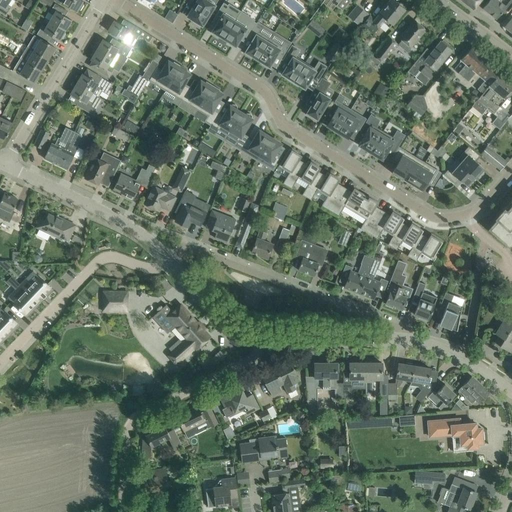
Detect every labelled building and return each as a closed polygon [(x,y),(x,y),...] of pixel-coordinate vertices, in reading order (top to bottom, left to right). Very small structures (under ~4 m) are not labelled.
[(8,4),(10,0),(0,0),(0,12),(6,16),(11,6),(8,4)] [(30,0),(29,0),(25,6),(30,10),(35,2),(30,0)] [(53,0),(60,4),(61,2),(77,11),(78,10),(81,10),(84,5),(82,3),(83,1),(81,0),(53,0)] [(155,0),(137,0),(137,1),(150,9),(154,3),(155,0)] [(189,0),(189,1),(195,5),(187,16),(194,21),(193,22),(200,26),(201,25),(202,25),(215,5),(206,0),(189,0)] [(400,3),(398,4),(393,0),(390,0),(374,20),(370,16),(362,25),(373,34),(382,22),(389,28),(404,9),(403,8),(404,6),(403,4),(402,3),(400,3)] [(480,0),(461,0),(473,9),(480,0)] [(500,0),(488,0),(483,8),(496,19),(506,7),(510,10),(511,6),(511,0),(509,0),(505,6),(499,2),(500,0)] [(50,21),(66,30),(72,20),(63,15),(66,9),(55,3),(50,12),(53,15),(50,21)] [(228,7),(223,3),(214,18),(219,21),(212,33),(217,37),(218,35),(224,38),(241,12),(229,5),(228,7)] [(367,14),(357,6),(348,16),(358,25),(367,14)] [(170,10),(167,18),(174,21),(178,13),(170,10)] [(254,20),(248,16),(241,12),(224,38),(230,42),(229,44),(234,47),(242,35),(247,38),(248,38),(256,24),(253,22),(254,20)] [(29,30),(34,20),(28,18),(23,27),(29,30)] [(313,32),(319,25),(312,19),(306,27),(313,32)] [(110,22),(108,27),(109,29),(108,31),(122,39),(125,33),(134,38),(135,39),(137,39),(139,35),(149,41),(153,36),(142,30),(126,20),(123,26),(114,20),(113,22),(110,22)] [(407,52),(426,29),(414,20),(399,38),(402,40),(398,45),(407,52)] [(65,32),(66,30),(50,21),(46,27),(42,25),(37,34),(47,40),(50,35),(59,41),(61,38),(63,38),(66,34),(65,32)] [(259,32),(262,27),(256,24),(248,38),(253,41),(246,52),(247,52),(246,54),(251,58),(253,56),(258,59),(270,39),(259,32)] [(27,46),(48,59),(55,48),(55,47),(36,36),(34,37),(28,47),(27,46)] [(378,65),(381,62),(382,63),(397,44),(388,38),(374,56),(371,60),(378,65)] [(127,58),(126,57),(131,49),(115,39),(112,44),(103,39),(102,41),(99,41),(96,46),(98,48),(97,49),(123,65),(127,58)] [(284,41),(282,46),(270,39),(258,59),(263,62),(262,64),(268,68),(269,66),(270,66),(276,55),(281,58),(290,45),(284,41)] [(449,45),(443,40),(441,42),(431,53),(426,48),(407,71),(409,70),(411,71),(415,74),(418,70),(420,72),(419,72),(428,80),(435,72),(434,71),(451,50),(448,47),(449,45)] [(335,42),(325,56),(334,62),(344,48),(335,42)] [(299,50),(292,45),(283,60),(288,64),(282,74),(288,78),(287,79),(292,83),(305,62),(295,56),(299,50)] [(42,70),(48,59),(27,46),(20,58),(42,70)] [(464,78),(483,55),(472,46),(461,60),(466,64),(458,73),(464,78)] [(119,72),(123,65),(97,49),(96,51),(93,51),(91,55),(92,57),(91,60),(100,65),(97,70),(109,77),(114,69),(119,72)] [(480,77),(492,63),(483,55),(464,78),(468,81),(476,72),(480,77)] [(35,81),(42,70),(20,58),(14,69),(35,82),(35,81)] [(168,61),(162,71),(157,68),(153,74),(149,80),(165,90),(180,65),(174,61),(172,63),(168,61)] [(326,66),(319,62),(315,68),(305,62),(292,83),(298,86),(299,84),(305,88),(311,78),(317,81),(326,66)] [(483,94),(502,71),(492,63),(480,77),(485,80),(478,89),(482,93),(483,94)] [(186,72),(187,69),(180,65),(165,90),(182,100),(189,87),(184,84),(190,74),(186,72)] [(146,69),(142,76),(148,80),(149,79),(149,80),(153,74),(153,73),(146,69)] [(500,106),(506,99),(504,97),(511,87),(511,79),(502,71),(483,94),(482,93),(472,106),(482,114),(487,108),(493,114),(500,106)] [(82,73),(76,84),(92,93),(98,97),(101,90),(106,93),(109,95),(112,92),(113,90),(111,89),(110,87),(112,84),(95,74),(92,79),(82,73)] [(129,85),(126,90),(131,93),(138,97),(148,80),(142,76),(140,74),(132,87),(129,85)] [(330,82),(321,77),(318,82),(313,91),(309,98),(314,101),(306,114),(311,117),(312,116),(317,119),(320,114),(320,115),(321,113),(330,98),(323,94),(330,82)] [(205,83),(201,81),(195,91),(189,87),(182,100),(198,110),(213,85),(206,81),(205,83)] [(12,96),(16,86),(7,82),(2,91),(12,96)] [(89,99),(92,93),(76,84),(70,94),(79,99),(76,104),(93,115),(99,105),(89,99)] [(220,89),(213,85),(198,110),(208,116),(205,121),(211,125),(219,112),(213,109),(222,94),(218,91),(220,89)] [(21,100),(25,91),(16,86),(12,96),(21,100)] [(382,98),(386,91),(378,86),(373,93),(382,98)] [(128,98),(127,99),(134,103),(138,97),(131,93),(128,98)] [(413,97),(407,105),(421,115),(427,107),(424,95),(415,95),(413,97)] [(351,109),(335,100),(329,111),(334,114),(327,125),(332,128),(331,130),(336,133),(351,109)] [(230,106),(224,116),(219,112),(211,125),(227,134),(241,112),(237,110),(237,109),(238,108),(238,107),(237,106),(237,105),(236,105),(236,104),(235,104),(234,104),(233,104),(232,104),(231,105),(230,105),(230,106)] [(366,119),(351,109),(336,133),(341,136),(342,134),(348,137),(354,127),(359,130),(366,119)] [(245,114),(245,115),(241,112),(227,134),(237,141),(234,146),(240,149),(248,137),(242,134),(252,119),(252,118),(252,117),(252,116),(252,115),(251,114),(250,113),(249,113),(248,113),(247,113),(246,113),(246,114),(245,114)] [(379,120),(371,115),(361,131),(366,134),(359,145),(363,147),(364,149),(368,151),(370,151),(371,151),(383,131),(376,127),(379,120)] [(5,140),(13,123),(1,118),(0,120),(0,136),(5,139),(4,139),(5,140)] [(90,119),(85,127),(93,131),(98,122),(90,119)] [(459,123),(453,130),(459,135),(465,127),(459,123)] [(41,129),(33,144),(42,149),(50,133),(41,129)] [(124,131),(121,138),(127,141),(130,134),(124,131)] [(270,137),(259,131),(253,140),(248,137),(240,149),(257,159),(270,137)] [(397,131),(393,137),(383,131),(371,151),(371,152),(372,154),(376,156),(378,156),(382,158),(389,148),(395,151),(404,135),(397,131)] [(451,132),(446,138),(452,143),(457,137),(451,132)] [(57,154),(53,163),(67,169),(78,147),(77,146),(75,146),(78,140),(80,135),(75,133),(73,137),(65,153),(61,152),(60,155),(57,154)] [(63,140),(58,138),(55,144),(52,143),(44,158),(53,163),(57,154),(60,155),(61,152),(65,153),(72,137),(66,134),(63,140)] [(270,137),(257,159),(273,169),(280,157),(275,154),(281,144),(270,137)] [(494,137),(487,146),(490,148),(497,139),(494,137)] [(222,148),(228,151),(231,145),(225,142),(222,148)] [(456,159),(460,163),(476,177),(483,168),(476,162),(480,157),(469,146),(465,151),(464,152),(457,160),(456,159)] [(504,160),(487,146),(480,154),(500,170),(507,162),(504,160)] [(401,178),(414,157),(415,157),(399,148),(392,159),(397,163),(392,172),(401,178)] [(298,177),(306,164),(298,159),(300,156),(289,149),(278,166),(289,172),(283,183),(292,188),(299,177),(298,177)] [(92,164),(85,178),(99,184),(104,173),(106,174),(113,177),(116,171),(121,161),(120,160),(115,158),(113,157),(110,165),(91,156),(88,162),(92,164)] [(402,179),(402,178),(412,184),(424,163),(415,157),(414,157),(401,178),(402,179)] [(317,189),(325,175),(317,171),(320,167),(308,160),(306,164),(298,177),(299,177),(309,183),(302,194),(311,200),(317,189)] [(424,163),(412,184),(414,185),(413,187),(420,191),(421,189),(422,190),(427,181),(433,184),(440,173),(424,163)] [(450,169),(445,174),(456,184),(460,180),(462,182),(462,181),(467,185),(475,177),(476,177),(460,163),(453,171),(450,169)] [(147,186),(156,167),(149,164),(146,170),(142,168),(136,180),(121,173),(113,189),(126,195),(125,197),(133,201),(141,183),(147,186)] [(186,169),(176,189),(182,192),(192,172),(186,169)] [(330,211),(344,187),(337,182),(339,179),(327,172),(325,175),(317,189),(327,195),(322,206),(330,211)] [(148,206),(148,208),(153,210),(155,209),(158,210),(160,205),(170,210),(176,198),(166,193),(166,192),(154,186),(145,204),(148,206)] [(355,213),(366,195),(354,189),(352,192),(344,187),(330,211),(339,216),(344,206),(355,213)] [(179,213),(175,221),(188,227),(192,219),(200,223),(199,225),(200,225),(207,211),(192,204),(196,196),(186,191),(187,188),(185,191),(183,196),(175,212),(179,213)] [(292,192),(283,188),(281,192),(290,196),(292,192)] [(0,217),(9,222),(14,212),(13,212),(12,212),(18,199),(4,193),(0,201),(0,217)] [(369,233),(383,210),(375,206),(377,202),(366,195),(355,213),(366,219),(360,228),(369,233)] [(273,216),(283,221),(288,207),(275,202),(272,210),(275,211),(273,216)] [(511,205),(507,212),(504,210),(497,218),(498,219),(490,228),(509,246),(511,242),(511,205)] [(217,232),(215,238),(227,242),(230,234),(233,235),(236,229),(233,228),(236,219),(212,210),(206,227),(217,232)] [(246,239),(256,213),(249,210),(239,237),(246,239)] [(383,210),(369,233),(377,238),(383,229),(393,236),(402,222),(404,219),(393,212),(390,215),(383,210)] [(41,219),(37,227),(62,239),(62,238),(68,240),(76,225),(62,219),(62,220),(48,214),(45,221),(41,219)] [(410,227),(402,222),(393,236),(388,244),(397,250),(402,241),(412,247),(413,247),(421,234),(423,231),(412,223),(410,227)] [(283,227),(276,246),(283,249),(288,233),(292,235),(295,226),(291,225),(289,230),(283,227)] [(343,229),(341,236),(348,239),(351,232),(343,229)] [(252,252),(267,258),(272,245),(263,241),(267,233),(260,230),(257,239),(252,252)] [(74,234),(71,241),(81,246),(84,239),(74,234)] [(429,239),(421,234),(413,247),(412,247),(407,255),(416,261),(421,253),(432,259),(442,242),(431,235),(429,239)] [(298,269),(314,276),(319,264),(321,265),(323,261),(324,258),(323,256),(322,254),(319,252),(313,250),(315,245),(302,240),(296,255),(303,257),(298,269)] [(359,293),(373,258),(364,255),(361,263),(362,264),(358,273),(351,271),(353,267),(346,264),(339,281),(345,284),(344,287),(359,293)] [(373,258),(359,293),(374,299),(375,295),(381,298),(388,281),(381,278),(379,281),(372,279),(376,269),(377,270),(381,261),(373,258)] [(11,266),(6,261),(0,260),(0,265),(6,271),(11,266)] [(402,309),(404,304),(406,305),(409,298),(401,295),(404,286),(403,285),(406,276),(402,274),(403,271),(401,270),(404,262),(398,260),(386,290),(390,292),(386,303),(387,304),(387,305),(392,307),(393,306),(402,309)] [(52,289),(37,275),(31,282),(26,278),(20,284),(39,302),(52,289)] [(12,276),(7,281),(15,289),(8,298),(27,316),(39,302),(20,284),(12,276)] [(428,320),(437,297),(432,295),(431,298),(422,295),(426,284),(419,282),(412,300),(418,303),(414,314),(419,316),(418,318),(426,321),(427,319),(428,320)] [(101,292),(101,311),(125,311),(125,292),(101,292)] [(462,307),(451,303),(454,295),(445,292),(436,316),(442,318),(439,325),(451,330),(452,329),(457,331),(462,307)] [(166,304),(160,310),(164,314),(172,323),(174,325),(186,339),(183,342),(179,339),(169,348),(172,352),(168,355),(176,364),(195,347),(196,349),(210,337),(181,304),(173,311),(166,304)] [(0,332),(6,338),(18,324),(0,307),(0,332)] [(495,333),(499,336),(495,343),(511,352),(511,350),(511,317),(506,315),(495,333)] [(220,351),(213,357),(218,362),(225,356),(220,351)] [(337,383),(337,378),(337,371),(338,371),(338,363),(339,363),(339,362),(326,363),(315,363),(315,382),(306,382),(308,404),(309,404),(309,410),(317,410),(316,389),(330,388),(336,388),(336,398),(344,398),(344,387),(344,372),(344,371),(343,371),(343,383),(337,383)] [(298,382),(300,381),(291,363),(262,377),(271,395),(281,390),(278,385),(283,383),(288,393),(297,389),(296,388),(298,382)] [(366,381),(366,363),(350,363),(350,372),(344,372),(344,387),(344,398),(351,398),(351,381),(366,381)] [(372,393),(373,381),(382,381),(382,363),(366,363),(366,381),(366,394),(372,393)] [(413,380),(415,366),(413,365),(412,363),(408,363),(407,364),(398,363),(396,381),(402,382),(403,379),(413,380)] [(128,366),(125,379),(133,380),(136,367),(128,366)] [(418,386),(421,382),(428,383),(432,384),(434,377),(429,376),(430,370),(430,368),(415,366),(413,380),(410,385),(418,386)] [(466,397),(478,383),(472,376),(462,386),(462,387),(459,390),(466,397)] [(397,395),(397,383),(388,383),(388,394),(397,395)] [(478,383),(466,397),(465,397),(472,403),(475,400),(480,404),(490,393),(478,383)] [(239,384),(219,394),(225,407),(222,409),(226,416),(235,412),(246,406),(249,412),(259,408),(252,394),(246,397),(239,384)] [(434,391),(428,397),(436,404),(435,405),(440,409),(446,404),(455,394),(445,384),(436,393),(434,391)] [(421,402),(430,390),(424,386),(415,397),(421,402)] [(456,403),(462,409),(468,409),(468,406),(466,406),(459,400),(456,403)] [(426,412),(420,404),(417,413),(426,412)] [(218,423),(210,408),(201,413),(197,405),(176,416),(187,438),(194,435),(196,433),(197,431),(197,428),(197,427),(196,425),(207,419),(211,426),(218,423)] [(262,410),(267,420),(271,417),(267,408),(262,410)] [(263,421),(267,420),(262,410),(258,412),(263,421)] [(300,411),(296,416),(301,421),(305,416),(304,415),(306,414),(302,411),(301,412),(300,411)] [(400,416),(400,425),(414,424),(414,415),(400,416)] [(428,421),(429,434),(460,432),(461,450),(461,451),(473,451),(473,448),(478,448),(477,444),(483,443),(482,439),(484,439),(484,432),(482,432),(482,428),(476,428),(476,423),(460,424),(460,422),(457,422),(456,419),(428,421)] [(144,430),(142,457),(150,457),(151,446),(170,437),(165,426),(152,432),(152,430),(144,430)] [(279,457),(288,456),(285,437),(277,438),(277,435),(258,438),(258,441),(239,444),(242,462),(261,460),(261,457),(270,456),(270,459),(270,458),(270,456),(278,455),(279,457)] [(173,449),(181,446),(178,440),(171,443),(173,449)] [(145,492),(164,489),(162,475),(167,475),(166,468),(157,469),(158,476),(143,478),(145,492)] [(269,483),(282,481),(282,479),(290,478),(289,468),(268,471),(269,483)] [(415,470),(414,483),(433,485),(433,481),(444,482),(445,472),(415,470)] [(251,484),(251,472),(239,472),(239,484),(251,484)] [(345,475),(330,475),(330,485),(341,484),(345,475)] [(463,511),(465,507),(466,508),(467,507),(470,509),(476,492),(464,488),(467,482),(455,477),(450,490),(444,504),(450,506),(447,511),(464,511),(465,511),(463,511)] [(205,489),(208,507),(231,504),(229,494),(236,493),(234,478),(220,480),(214,487),(213,487),(213,488),(205,489)] [(284,493),(271,495),(273,510),(275,510),(275,511),(291,511),(301,511),(298,487),(305,486),(304,478),(284,481),(286,493),(284,493)]
